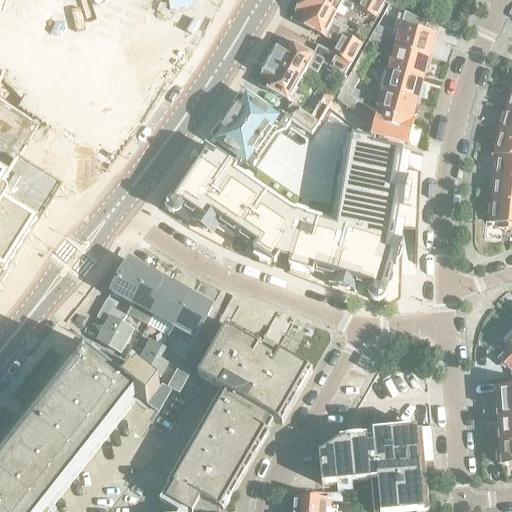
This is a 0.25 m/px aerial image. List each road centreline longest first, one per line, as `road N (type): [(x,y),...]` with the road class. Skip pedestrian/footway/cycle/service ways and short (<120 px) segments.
road 1 (residential): [(448,295),(441,184),(456,109),(504,0)]
road 2 (residential): [(360,330),(236,285),(107,216)]
road 3 (secondary): [(118,203),(260,0)]
road 4 (residential): [(260,511),(360,330)]
road 5 (residential): [(463,501),(449,328)]
road 6 (secondary): [(0,351),(107,216)]
road 7 (residential): [(0,125),(118,203)]
